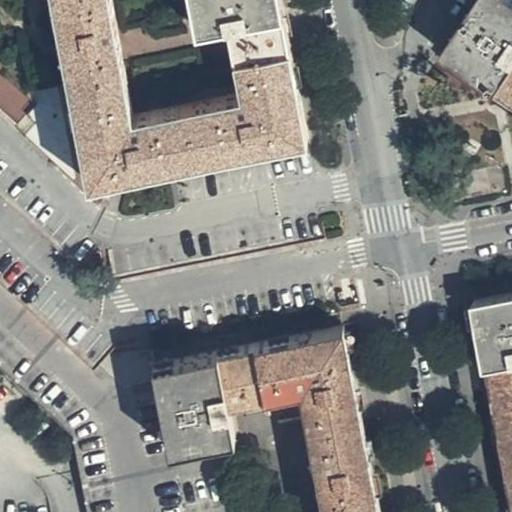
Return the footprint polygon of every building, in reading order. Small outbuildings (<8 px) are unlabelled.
[(96,185),(132,177),(178,167),(313,138),(283,0),(195,0),(203,32),(232,26),(246,98),(138,119),(113,0),(57,0),(91,160),(96,185)] [(511,0),(474,0),(440,50),(511,98),(511,0)] [(0,115),(103,209),(132,177),(96,185),(91,160),(15,89),(0,67),(0,115)] [(0,290),(3,293),(82,367),(106,343),(0,247),(0,290)] [(511,511),(511,283),(451,295),(495,511),(511,511)] [(82,367),(3,293),(0,295),(0,372),(69,435),(76,476),(99,471),(131,465),(135,486),(172,479),(166,446),(157,400),(150,360),(129,364),(106,343),(82,367)] [(157,400),(166,446),(231,433),(225,403),(271,394),(300,388),(305,412),(325,511),(381,511),(342,324),(150,360),(157,400)] [(305,412),(300,388),(271,394),(275,417),(305,412)] [(140,511),(135,486),(131,465),(99,471),(76,476),(82,511),(140,511)] [(178,511),(172,479),(135,486),(140,511),(178,511)]
